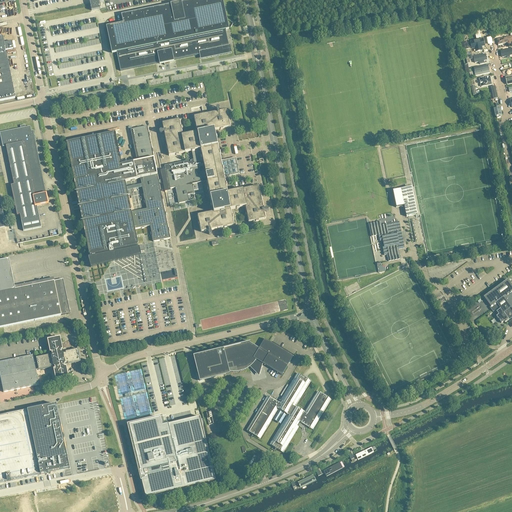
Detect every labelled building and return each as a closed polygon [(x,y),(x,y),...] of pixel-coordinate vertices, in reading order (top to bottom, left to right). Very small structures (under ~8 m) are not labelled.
[(105,8),(103,0),(98,0),(90,2),(91,11),(105,8)] [(170,4),(170,5),(121,15),(123,23),(106,26),(106,27),(107,27),(112,53),(116,52),(120,71),(160,63),(160,64),(164,63),(164,65),(170,64),(169,62),(173,61),(173,60),(206,53),(207,58),(231,53),(230,46),(230,45),(229,46),(225,30),(228,29),(222,0),(192,0),(181,2),(170,4)] [(15,95),(6,53),(5,50),(13,49),(11,41),(3,43),(3,42),(2,37),(2,36),(0,36),(0,101),(15,98),(14,95),(15,95)] [(511,36),(497,40),(498,45),(507,43),(507,45),(511,44),(511,42),(511,41),(511,36)] [(462,51),(464,51),(465,57),(468,56),(467,50),(468,50),(466,39),(460,41),(462,51)] [(483,39),(470,42),(471,49),(473,49),(474,52),(483,50),(482,47),(485,46),(483,39)] [(511,48),(500,51),(501,57),(506,56),(507,58),(510,57),(509,55),(511,54),(511,48)] [(486,53),(473,56),(468,56),(469,59),(473,58),(474,63),(478,62),(479,64),(484,64),(483,61),(487,60),(486,53)] [(488,65),(474,68),(475,76),(490,73),(488,65)] [(490,76),(479,79),(481,87),(492,85),(490,76)] [(471,80),(472,88),(479,87),(479,83),(478,79),(471,80)] [(495,108),(494,109),(496,117),(497,117),(497,119),(501,118),(500,116),(502,116),(500,107),(495,108)] [(160,132),(160,133),(161,134),(162,134),(163,133),(165,133),(164,133),(169,156),(192,152),(200,150),(201,150),(202,156),(202,159),(204,165),(205,172),(200,173),(200,176),(206,175),(213,212),(198,216),(201,232),(208,231),(209,232),(208,233),(208,234),(209,234),(209,235),(210,235),(211,234),(211,233),(211,232),(210,232),(210,230),(211,230),(234,226),(230,210),(245,207),(248,223),(265,219),(264,212),(264,211),(265,211),(266,211),(266,212),(267,211),(268,211),(268,210),(268,209),(267,209),(266,209),(265,209),(265,210),(263,210),(263,209),(259,186),(227,193),(222,167),(223,167),(227,167),(227,166),(226,162),(222,163),(221,163),(221,164),(214,130),(230,127),(227,110),(220,112),(219,112),(219,110),(219,109),(218,108),(217,108),(216,109),(216,110),(217,111),(218,112),(217,113),(217,112),(200,116),(194,117),(197,133),(182,136),(179,120),(162,123),(164,130),(164,131),(162,131),(161,131),(160,132)] [(41,174),(40,170),(39,170),(33,140),(35,140),(33,131),(31,131),(30,127),(25,128),(25,126),(20,126),(21,129),(0,133),(1,137),(3,146),(6,146),(14,185),(11,185),(17,215),(20,214),(23,231),(41,227),(37,206),(41,205),(46,204),(40,174),(41,174)] [(153,242),(170,238),(159,184),(159,181),(156,168),(148,127),(131,130),(137,162),(121,165),(115,133),(66,143),(89,255),(90,255),(138,245),(135,230),(150,226),(153,242)] [(165,170),(161,171),(162,180),(164,180),(165,183),(163,183),(165,192),(170,191),(170,189),(176,188),(177,194),(176,194),(177,197),(178,197),(179,203),(186,202),(184,196),(188,195),(187,192),(193,190),(192,184),(198,183),(201,182),(200,177),(200,176),(200,173),(199,170),(198,166),(199,166),(204,165),(202,159),(202,156),(201,150),(200,150),(192,152),(193,160),(164,166),(165,170)] [(400,152),(382,155),(386,179),(404,176),(400,152)] [(418,215),(412,187),(393,191),(396,207),(404,206),(407,217),(417,215),(418,215)] [(398,249),(404,248),(399,222),(381,225),(381,221),(369,224),(371,237),(378,235),(380,241),(383,240),(384,246),(382,246),(384,255),(387,255),(388,261),(400,259),(398,249)] [(138,245),(90,255),(90,256),(88,257),(91,269),(141,256),(139,247),(138,247),(138,245)] [(15,289),(9,259),(0,260),(0,327),(70,313),(63,279),(27,287),(15,289)] [(511,286),(507,280),(483,297),(491,307),(489,308),(493,312),(495,311),(499,315),(496,317),(501,323),(504,322),(505,323),(511,317),(511,286)] [(63,350),(60,337),(55,339),(55,338),(55,337),(54,337),(53,337),(52,338),(52,339),(48,340),(50,353),(52,353),(52,355),(52,356),(49,357),(49,355),(36,358),(36,360),(34,360),(33,355),(0,361),(0,376),(3,392),(39,385),(36,370),(38,369),(38,371),(51,368),(51,367),(54,366),(55,367),(55,369),(54,370),(56,383),(61,381),(61,382),(62,382),(62,383),(63,383),(64,382),(64,381),(69,380),(66,367),(65,367),(64,365),(65,364),(67,363),(68,365),(80,362),(78,349),(65,352),(65,353),(63,354),(62,353),(61,351),(63,350)] [(250,342),(193,356),(197,371),(199,381),(224,375),(230,374),(229,372),(232,372),(238,372),(244,370),(247,369),(251,366),(258,374),(261,363),(282,375),(293,356),(265,339),(259,348),(249,342),(250,342)] [(283,453),(299,427),(298,426),(297,426),(299,422),(313,430),(331,400),(317,392),(304,413),(295,407),(311,382),(297,374),(279,403),(268,397),(267,396),(246,431),(247,431),(259,438),(260,439),(278,409),(281,411),(280,412),(278,411),(273,420),(280,424),(286,416),(283,414),(284,412),(287,415),(289,415),(289,416),(288,415),(287,415),(269,445),(270,445),(271,446),(282,452),(283,453)] [(66,448),(65,446),(61,429),(62,429),(61,427),(57,404),(51,405),(51,406),(0,416),(0,483),(38,476),(38,475),(70,469),(66,448)] [(137,424),(128,426),(137,463),(138,466),(137,466),(137,467),(136,467),(136,468),(136,469),(136,470),(137,471),(138,471),(139,470),(140,474),(140,476),(145,495),(145,496),(146,498),(215,481),(215,478),(214,477),(214,474),(213,472),(212,467),(210,459),(210,458),(209,455),(209,453),(207,444),(206,443),(205,440),(205,439),(202,426),(202,424),(201,421),(201,420),(200,417),(191,419),(189,420),(184,421),(182,421),(173,423),(168,425),(164,426),(162,426),(160,418),(149,421),(139,423),(137,424)] [(354,460),(376,449),(373,445),(352,456),(354,460)] [(323,476),(345,465),(343,460),(320,471),(323,476)] [(297,488),(315,479),(313,475),(295,483),(297,488)]
